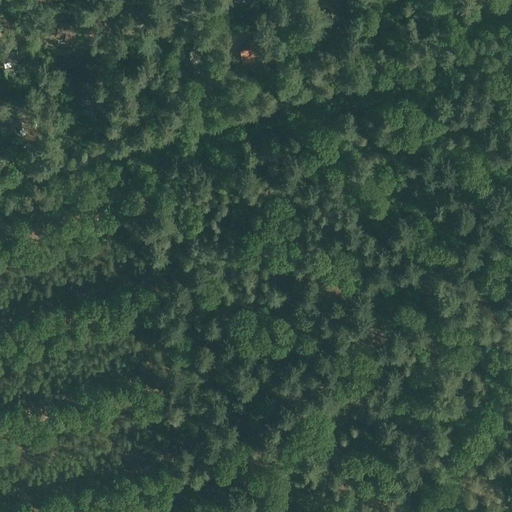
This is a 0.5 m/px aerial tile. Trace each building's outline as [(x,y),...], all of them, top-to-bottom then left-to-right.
[(175,0),(176,3),(182,2),(184,13),(196,10),(193,0),(175,0)] [(329,5),(333,8),(335,22),(349,20),(346,0),(313,0),(314,7),(329,5)] [(142,22),(139,9),(121,14),(124,26),(142,22)] [(77,47),(79,33),(62,31),(61,45),(77,47)] [(262,52),(259,37),(249,39),(251,47),(241,48),(244,63),(254,62),(253,54),(262,52)] [(182,53),(185,67),(199,64),(204,63),(203,58),(202,58),(199,49),(182,53)] [(16,52),(2,55),(5,64),(18,60),(16,52)] [(144,73),(136,75),(138,83),(150,80),(148,70),(143,71),(144,73)] [(89,101),(91,81),(76,79),(73,99),(89,101)] [(19,111),(8,114),(12,125),(22,122),(19,111)]
